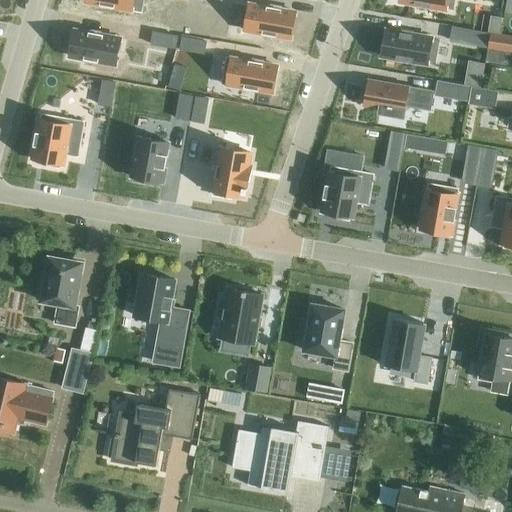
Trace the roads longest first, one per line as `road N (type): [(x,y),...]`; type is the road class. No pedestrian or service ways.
road 1 (residential): [(268,240),(0,192)]
road 2 (residential): [(268,240),(349,0)]
road 3 (residential): [(511,284),(268,240)]
road 4 (residential): [(0,126),(36,0)]
